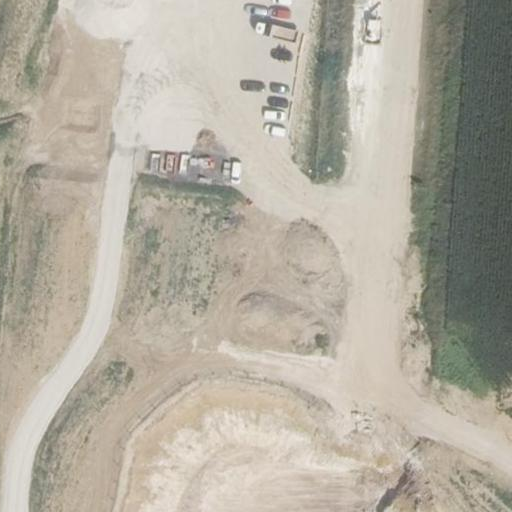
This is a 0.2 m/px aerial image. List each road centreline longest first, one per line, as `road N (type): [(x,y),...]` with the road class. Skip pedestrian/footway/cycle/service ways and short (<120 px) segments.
road 1 (primary): [(376,511),(414,0)]
road 2 (primary): [(378,0),(342,511)]
